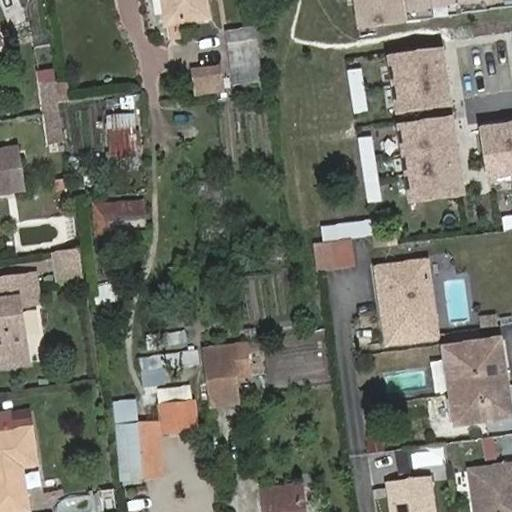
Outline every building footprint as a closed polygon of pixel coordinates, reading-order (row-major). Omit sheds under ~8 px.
[(166,0),(158,0),(162,24),(170,23),(166,0)] [(166,0),(170,23),(204,18),(201,0),(166,0)] [(401,0),(354,0),(359,30),(404,23),(401,0)] [(407,0),(409,12),(455,6),(453,0),(407,0)] [(461,5),(462,14),(485,10),(484,1),(461,5)] [(260,73),(254,32),(228,36),(234,76),(260,73)] [(398,114),(449,106),(441,53),(390,60),(398,114)] [(194,67),(195,94),(226,92),(225,66),(194,67)] [(361,69),(347,72),(354,114),(368,112),(361,69)] [(260,73),(234,76),(236,87),(262,83),(260,73)] [(59,114),(55,85),(42,87),(46,116),(59,114)] [(50,147),(64,145),(59,114),(46,116),(50,147)] [(462,195),(451,120),(399,128),(410,203),(462,195)] [(110,129),(117,177),(140,175),(133,126),(110,129)] [(511,126),(481,131),(489,183),(511,179),(511,126)] [(358,139),(367,204),(381,202),(371,138),(358,139)] [(19,150),(0,153),(0,154),(7,194),(25,190),(19,150)] [(148,200),(94,201),(95,230),(148,229),(148,200)] [(511,230),(511,217),(502,219),(503,232),(511,230)] [(320,229),(323,244),(330,243),(348,240),(372,237),(370,222),(320,229)] [(395,233),(381,236),(382,245),(397,243),(395,233)] [(374,237),(375,246),(382,245),(381,236),(374,237)] [(330,243),(334,269),(351,267),(348,240),(330,243)] [(58,287),(83,283),(78,250),(53,255),(58,287)] [(376,285),(386,346),(436,338),(424,261),(374,269),(375,277),(380,276),(382,284),(376,285)] [(0,366),(30,363),(23,307),(41,305),(36,276),(0,281),(0,366)] [(100,285),(101,302),(121,301),(120,284),(100,285)] [(495,318),(478,321),(480,330),(497,327),(495,318)] [(444,349),(450,393),(454,392),(459,424),(504,417),(498,373),(505,372),(500,340),(444,349)] [(233,344),(201,349),(210,410),(242,406),(233,344)] [(511,416),(505,372),(498,373),(504,417),(511,416)] [(382,390),(361,390),(361,409),(382,409),(382,390)] [(454,392),(450,393),(454,425),(459,424),(454,392)] [(43,443),(65,440),(59,400),(38,402),(43,443)] [(157,408),(161,434),(191,430),(187,404),(157,408)] [(0,430),(0,511),(7,511),(25,510),(18,466),(36,463),(30,426),(0,430)] [(366,456),(368,471),(391,468),(389,453),(366,456)] [(511,511),(511,467),(469,473),(473,511),(511,511)] [(429,511),(425,478),(383,484),(386,511),(429,511)] [(261,494),(262,505),(302,499),(301,487),(261,494)] [(262,505),(262,511),(303,511),(302,499),(262,505)]
